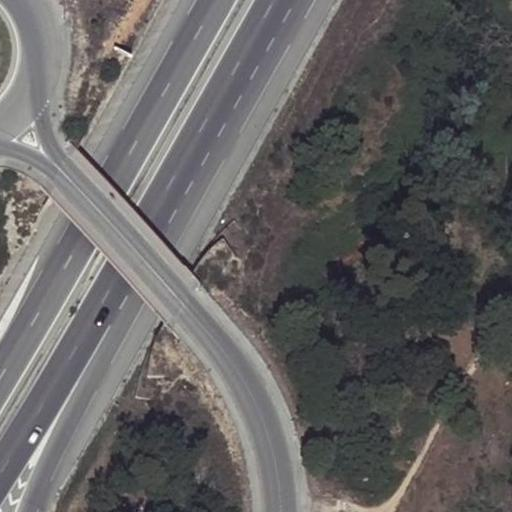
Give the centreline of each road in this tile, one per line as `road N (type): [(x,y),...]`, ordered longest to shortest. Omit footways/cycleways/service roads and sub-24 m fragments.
road 1 (trunk): [(32,511),(223,162),(296,0)]
road 2 (trunk): [(0,477),(284,0)]
road 3 (unclassified): [(278,511),(279,469),(248,386),(8,119)]
road 4 (trunk): [(215,0),(0,377)]
road 5 (track): [(511,301),(399,494),(379,511)]
road 6 (unclassified): [(8,119),(29,88),(36,50),(34,16),(20,0)]
